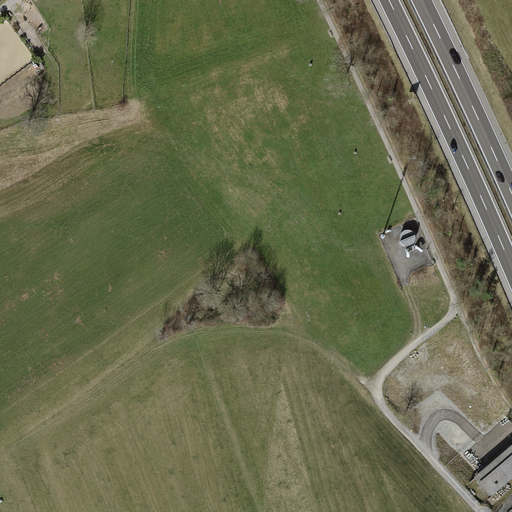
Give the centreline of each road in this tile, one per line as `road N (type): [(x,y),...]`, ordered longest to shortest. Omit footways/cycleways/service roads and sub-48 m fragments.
road 1 (track): [(458,307),(349,44),(323,0)]
road 2 (motorway): [(388,0),(511,268)]
road 3 (track): [(479,511),(371,387),(458,307)]
road 4 (motorway): [(511,192),(422,0)]
